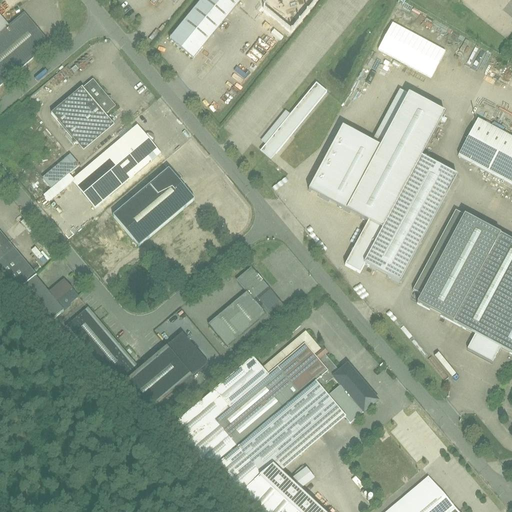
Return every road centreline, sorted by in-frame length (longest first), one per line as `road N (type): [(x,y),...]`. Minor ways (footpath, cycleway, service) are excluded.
road 1 (residential): [(271,212),(148,314),(132,317),(0,169)]
road 2 (unclassified): [(511,492),(271,212)]
road 3 (unclassified): [(271,212),(98,13)]
road 4 (residential): [(0,96),(98,13)]
road 5 (unknown): [(169,95),(251,0)]
road 6 (unknown): [(453,193),(418,248),(407,305)]
